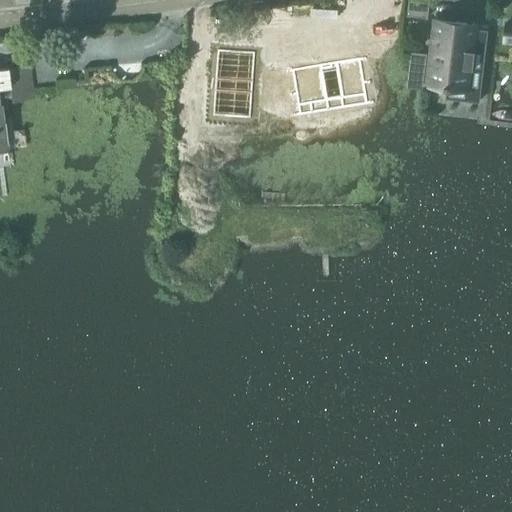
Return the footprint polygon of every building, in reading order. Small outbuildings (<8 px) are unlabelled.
[(428,16),(429,0),(409,0),(408,13),(428,16)] [(473,48),(476,27),(477,24),(438,19),(429,82),(447,85),(446,97),(480,102),(488,50),(473,48)] [(219,50),(214,114),(251,117),(256,52),(219,50)] [(360,59),(294,70),(301,106),(343,99),(345,109),(368,105),(360,59)] [(0,119),(1,119),(0,115),(0,88),(14,87),(11,67),(0,68),(0,119)]
